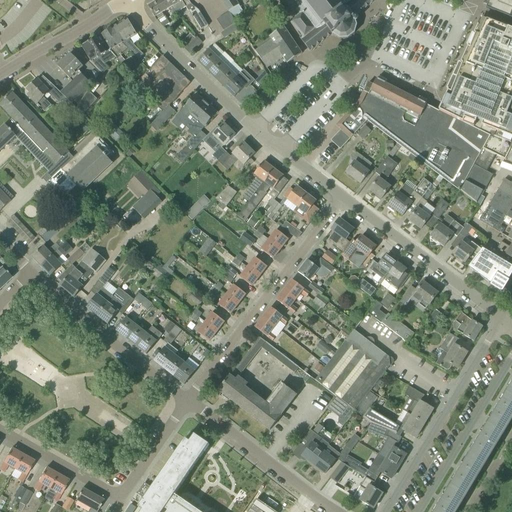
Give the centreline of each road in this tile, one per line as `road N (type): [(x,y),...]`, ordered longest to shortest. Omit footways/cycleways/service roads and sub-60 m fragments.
road 1 (residential): [(342,196),(255,128),(129,1)]
road 2 (residential): [(188,403),(342,196)]
road 3 (residential): [(188,403),(115,490),(0,427)]
road 4 (residential): [(501,317),(384,511)]
road 5 (residential): [(28,269),(188,403)]
road 6 (residential): [(501,317),(342,196)]
road 7 (residential): [(420,511),(511,367)]
road 8 (residential): [(188,403),(308,494)]
road 9 (tertiary): [(0,76),(129,1)]
